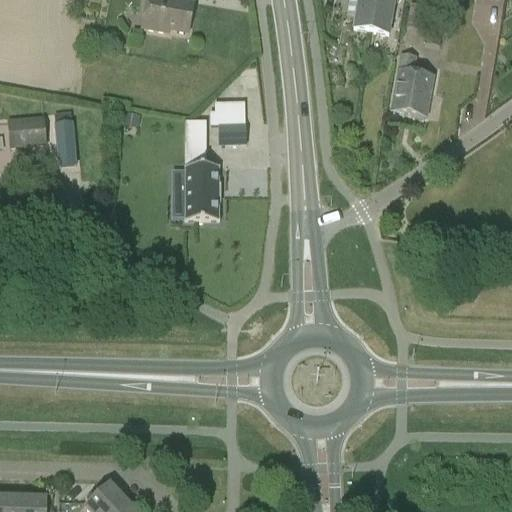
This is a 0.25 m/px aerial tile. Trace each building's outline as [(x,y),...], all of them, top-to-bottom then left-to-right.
[(168,34),(188,37),(194,7),(171,3),(172,0),(171,0),(146,0),(141,32),(168,37),(168,34)] [(401,4),(401,0),(358,0),(352,32),(387,38),(394,3),(401,4)] [(410,6),(406,30),(418,32),(422,8),(410,6)] [(426,29),(424,47),(439,48),(441,31),(426,29)] [(390,115),(393,115),(392,119),(403,120),(404,117),(412,119),(411,122),(423,124),(423,121),(426,121),(433,80),(414,76),(417,60),(400,57),(390,115)] [(9,153),(46,149),(43,121),(7,125),(9,153)] [(205,124),(183,124),(183,141),(205,141),(205,124)] [(171,141),(171,140),(180,140),(180,127),(146,126),(146,141),(171,141)] [(246,149),(245,127),(217,127),(218,150),(246,149)] [(54,133),(58,171),(76,170),(73,131),(54,133)] [(185,206),(172,206),(172,222),(185,222),(185,225),(218,225),(218,206),(219,206),(219,189),(218,188),(218,170),(185,170),(185,206)] [(115,511),(125,504),(110,487),(84,511),(115,511)] [(2,511),(24,511),(24,501),(3,501),(2,511)] [(46,511),(47,502),(24,501),(24,511),(46,511)]
